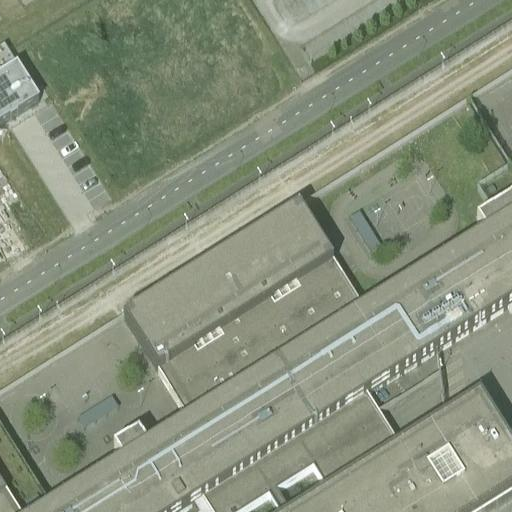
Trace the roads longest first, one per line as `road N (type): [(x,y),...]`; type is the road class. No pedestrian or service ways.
road 1 (unclassified): [(483,0),(0,299)]
road 2 (unknown): [(470,511),(461,378)]
